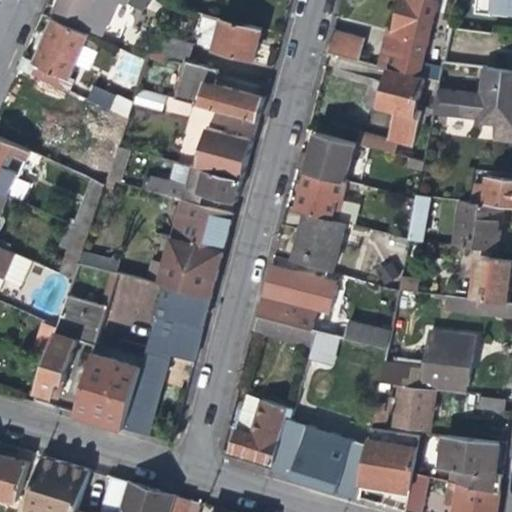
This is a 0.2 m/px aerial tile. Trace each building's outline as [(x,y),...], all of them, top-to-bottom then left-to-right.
[(59,0),(54,13),(103,34),(117,0),(126,4),(127,0),(133,0),(134,0),(133,0),(59,0)] [(511,0),(481,0),(479,16),(495,18),(496,13),(511,15),(511,0)] [(395,69),(421,76),(423,67),(436,18),(399,9),(391,40),(390,40),(389,40),(388,40),(387,40),(386,40),(385,40),(385,41),(384,41),(378,65),(387,67),(395,69)] [(213,42),(219,16),(200,11),(198,21),(200,31),(198,40),(205,42),(204,45),(209,47),(210,42),(213,42)] [(264,28),(219,16),(213,42),(211,47),(255,61),(259,47),(264,28)] [(46,35),(35,62),(68,77),(89,33),(54,17),(46,35)] [(449,43),(461,45),(470,46),(468,65),(480,67),(488,67),(490,55),(496,53),(496,50),(497,48),(491,43),(493,32),(452,27),(449,43)] [(365,38),(334,30),(329,51),(359,60),(364,42),(365,38)] [(151,49),(185,59),(191,60),(195,43),(157,32),(151,49)] [(458,64),(468,65),(470,46),(461,45),(458,64)] [(111,53),(120,57),(112,78),(134,86),(144,58),(114,47),(111,53)] [(35,62),(25,57),(19,69),(73,93),(78,82),(68,77),(35,62)] [(175,97),(215,108),(224,111),(258,120),(262,104),(265,95),(215,81),(218,68),(191,60),(185,59),(175,97)] [(418,108),(426,78),(421,76),(395,69),(387,67),(380,98),(378,107),(396,113),(390,137),(360,129),(357,142),(360,143),(396,153),(398,142),(414,147),(423,110),(418,108)] [(443,72),(423,67),(421,76),(426,78),(441,82),(443,72)] [(511,70),(506,69),(488,67),(480,67),(477,93),(464,92),(446,89),(442,114),(448,115),(461,116),(480,119),(479,122),(496,124),(494,140),(511,142),(511,70)] [(92,85),(86,101),(127,116),(133,100),(92,85)] [(442,114),(446,89),(440,89),(435,113),(442,114)] [(134,105),(162,111),(166,96),(138,90),(134,105)] [(194,157),(209,108),(169,97),(166,109),(188,116),(177,152),(194,157)] [(252,134),(208,123),(197,160),(241,171),(246,153),(252,134)] [(350,182),(360,143),(357,142),(317,131),(311,151),(310,154),(301,153),(297,167),(307,170),(350,182)] [(22,174),(33,149),(0,133),(0,190),(8,194),(18,171),(22,174)] [(42,154),(33,149),(22,174),(18,171),(8,194),(21,200),(42,154)] [(58,161),(90,178),(107,184),(115,158),(93,149),(89,158),(60,157),(58,161)] [(191,165),(186,183),(205,188),(204,192),(237,201),(239,192),(243,179),(191,165)] [(298,209),(306,211),(348,222),(354,224),(355,219),(356,213),(359,202),(347,198),(352,182),(350,182),(307,170),(302,191),(298,209)] [(201,204),(204,192),(205,188),(186,183),(160,176),(156,191),(184,199),(201,204)] [(483,200),(483,202),(507,205),(511,206),(511,179),(488,176),(486,185),(474,183),(472,198),(483,200)] [(69,216),(67,222),(91,231),(107,184),(90,178),(76,218),(69,216)] [(432,196),(419,194),(418,200),(410,238),(425,239),(432,196)] [(173,237),(224,251),(231,224),(234,213),(201,204),(184,199),(173,237)] [(503,233),(507,205),(483,202),(471,201),(459,199),(453,243),(496,248),(498,235),(498,232),(503,233)] [(334,271),(348,222),(306,211),(300,231),(293,259),(334,271)] [(371,216),(356,213),(355,219),(369,223),(371,216)] [(0,229),(5,220),(0,217),(0,245),(9,250),(12,243),(0,236),(0,229)] [(51,270),(59,273),(74,278),(80,262),(91,231),(67,222),(51,270)] [(167,284),(211,296),(215,284),(224,251),(173,237),(166,264),(161,283),(167,284)] [(397,286),(406,249),(374,240),(364,276),(397,286)] [(11,250),(9,250),(0,245),(0,261),(5,263),(11,250)] [(511,259),(478,255),(473,297),(510,302),(511,286),(511,283),(511,259)] [(151,280),(161,283),(166,264),(156,261),(151,280)] [(74,278),(70,293),(108,305),(119,274),(80,262),(74,278)] [(319,310),(332,313),(339,286),(325,282),(326,277),(273,264),(268,281),(263,301),(259,315),(314,329),(319,310)] [(52,295),(68,300),(70,293),(74,278),(59,273),(52,295)] [(401,288),(420,291),(422,279),(403,275),(401,288)] [(149,348),(171,354),(194,360),(200,339),(197,338),(201,325),(203,326),(211,296),(167,284),(149,348)] [(97,343),(108,305),(70,293),(68,300),(59,326),(57,333),(79,340),(96,346),(97,343)] [(445,309),(511,317),(511,301),(510,302),(473,297),(447,294),(445,309)] [(255,331),(312,346),(316,330),(314,329),(259,315),(255,331)] [(347,337),(389,348),(392,329),(351,318),(347,337)] [(31,355),(47,361),(57,333),(59,326),(43,320),(31,355)] [(335,334),(316,330),(312,346),(309,358),(327,363),(335,334)] [(385,365),(382,383),(392,384),(399,385),(439,389),(466,392),(467,384),(471,384),(474,355),(476,336),(431,330),(426,365),(408,369),(385,365)] [(59,398),(79,340),(57,333),(47,361),(37,391),(50,395),(59,398)] [(146,356),(97,343),(96,346),(94,352),(144,366),(146,356)] [(171,354),(149,348),(146,356),(144,366),(127,428),(148,434),(163,381),(171,354)] [(103,421),(127,428),(144,366),(94,352),(77,414),(103,421)] [(391,394),(392,384),(382,383),(380,392),(391,394)] [(435,414),(439,389),(399,385),(398,397),(391,397),(390,404),(378,401),(374,422),(389,424),(391,410),(396,410),(394,425),(433,430),(435,414)] [(480,407),(506,410),(507,399),(482,395),(480,407)] [(274,463),(287,419),(288,415),(294,417),(296,409),(262,400),(258,415),(253,432),(237,428),(231,451),(274,463)] [(370,446),(287,419),(274,463),(272,469),(319,484),(359,496),(363,481),(370,446)] [(421,437),(373,428),(370,446),(363,481),(388,486),(410,490),(413,475),(416,460),(421,437)] [(422,432),(421,437),(416,460),(432,461),(436,434),(422,432)] [(461,470),(458,486),(494,491),(498,466),(502,445),(445,436),(440,467),(461,470)] [(32,462),(0,452),(0,495),(20,501),(32,462)] [(47,511),(48,511),(53,511),(80,511),(93,470),(74,464),(45,455),(27,511),(47,511)] [(114,511),(125,479),(110,475),(93,470),(80,511),(114,511)] [(406,511),(409,511),(421,511),(430,478),(413,475),(410,490),(406,511)] [(427,511),(436,479),(430,478),(421,511),(427,511)] [(173,511),(178,495),(155,489),(130,481),(121,511),(173,511)] [(458,486),(454,511),(497,511),(501,492),(494,491),(458,486)] [(189,511),(193,500),(178,495),(173,511),(189,511)] [(199,511),(202,503),(193,500),(189,511),(199,511)]
